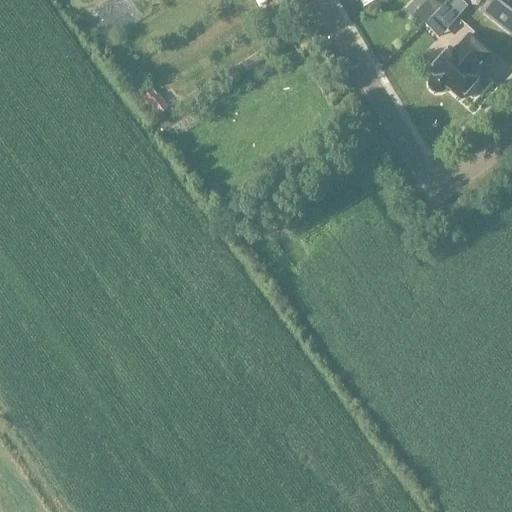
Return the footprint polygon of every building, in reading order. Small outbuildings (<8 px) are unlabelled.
[(438,8),(430,0),(415,0),(403,12),(418,28),(438,8)] [(452,0),(445,8),(455,18),(465,7),(457,0),(452,0)] [(511,0),(488,0),(479,12),(511,37),(511,0)] [(443,6),(423,25),(437,40),(456,19),(445,9),(443,6)] [(447,50),(427,73),(430,76),(428,78),(426,82),(426,88),(429,92),(434,94),(439,94),(444,91),(445,90),(457,101),(478,78),(473,74),(489,56),(466,36),(450,54),(447,50)] [(167,109),(156,95),(155,96),(151,92),(138,102),(142,107),(144,105),(154,118),(167,109)]
